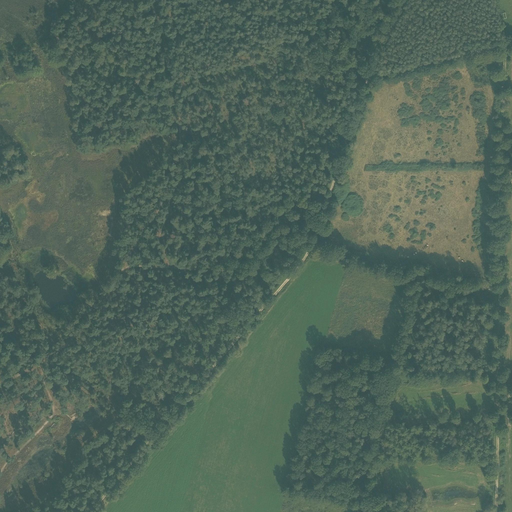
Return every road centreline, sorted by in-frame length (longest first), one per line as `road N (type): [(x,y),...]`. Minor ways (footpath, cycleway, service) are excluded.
road 1 (track): [(91,511),(291,274)]
road 2 (track): [(124,265),(182,158),(154,0)]
road 3 (unknown): [(168,267),(162,230),(193,148),(169,0)]
road 4 (track): [(499,291),(503,44)]
road 5 (track): [(496,511),(499,291)]
road 6 (track): [(499,291),(346,252),(307,252)]
road 7 (track): [(307,252),(371,70)]
road 8 (track): [(291,274),(261,266),(124,265)]
road 9 (track): [(511,42),(385,74),(371,70)]
road 10 (track): [(39,364),(96,314),(124,265)]
